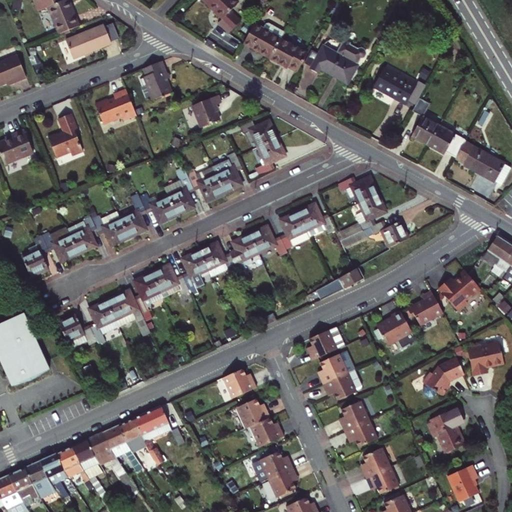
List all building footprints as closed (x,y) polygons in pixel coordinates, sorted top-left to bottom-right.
[(47,7),(57,34),(78,26),(73,12),(71,13),(66,0),(64,0),(59,2),(58,0),(35,0),(39,10),(47,7)] [(231,11),(238,3),(235,0),(202,0),(223,19),(218,24),(228,33),(241,21),(231,11)] [(269,58),(280,38),(254,24),(243,44),(269,58)] [(103,25),(65,40),(72,59),(110,43),(103,25)] [(280,38),(269,58),(287,68),(289,66),(297,71),(308,53),(280,38)] [(319,73),(321,69),(348,84),(358,65),(354,63),(357,58),(362,56),(364,53),(362,49),(359,47),(356,48),(354,51),(347,47),(348,46),(344,43),(343,44),(341,43),(336,53),(323,46),(310,69),(319,73)] [(15,55),(0,61),(0,84),(4,83),(10,80),(11,83),(24,77),(15,55)] [(160,61),(142,69),(145,76),(139,78),(143,86),(146,84),(153,100),(169,93),(164,80),(167,79),(165,74),(160,61)] [(416,86),(385,68),(375,88),(405,105),(416,86)] [(107,102),(106,100),(106,99),(93,104),(102,125),(121,117),(123,121),(135,115),(124,89),(112,95),(113,97),(114,99),(107,102)] [(218,121),(215,113),(212,107),(215,106),(220,104),(217,96),(191,106),(200,129),(218,121)] [(430,103),(421,98),(413,112),(423,117),(430,103)] [(82,152),(74,132),(77,131),(69,115),(57,120),(63,132),(47,139),(56,159),(65,156),(64,154),(69,151),(71,157),(82,152)] [(439,126),(423,117),(412,137),(428,146),(429,144),(438,128),(439,126)] [(251,131),(259,147),(277,138),(270,121),(256,127),(253,120),(239,126),(243,134),(251,131)] [(445,152),(455,158),(464,142),(465,140),(455,135),(454,136),(438,128),(429,144),(444,153),(445,152)] [(22,131),(9,136),(10,139),(3,142),(0,143),(0,158),(3,166),(32,154),(22,131)] [(251,160),(258,176),(276,168),(273,161),(285,155),(277,138),(259,147),(263,155),(251,160)] [(504,165),(464,142),(455,158),(464,163),(463,165),(494,182),(504,165)] [(243,168),(235,152),(227,156),(232,167),(217,175),(225,192),(242,184),(236,172),(243,168)] [(225,192),(217,175),(213,166),(197,174),(194,168),(186,172),(195,190),(202,187),(208,200),(225,192)] [(169,197),(178,214),(193,207),(188,194),(195,190),(186,172),(185,169),(177,173),(181,180),(172,184),(177,193),(169,197)] [(357,195),(360,202),(378,194),(371,177),(358,183),(355,176),(338,183),(341,191),(347,189),(351,198),(357,195)] [(160,222),(178,214),(169,197),(153,205),(147,193),(139,197),(147,213),(154,210),(160,222)] [(362,229),(376,223),(373,217),(386,211),(378,194),(360,202),(364,211),(356,215),(359,222),(337,232),(340,239),(362,229)] [(121,219),(130,236),(146,228),(140,216),(147,213),(139,197),(131,201),(136,212),(121,219)] [(315,205),(299,212),(307,230),(310,236),(326,229),(328,234),(336,230),(328,214),(321,217),(315,205)] [(97,229),(100,235),(107,232),(113,244),(130,236),(121,219),(118,212),(102,219),(100,215),(92,219),(97,229)] [(288,233),(281,236),(287,249),(294,246),(290,238),(307,230),(299,212),(282,220),(288,233)] [(70,235),(79,253),(96,245),(90,232),(97,229),(92,219),(91,216),(83,220),(84,222),(68,230),(70,235)] [(387,227),(384,220),(376,223),(362,229),(365,237),(382,229),(390,247),(408,239),(400,221),(387,227)] [(251,235),(259,252),(275,245),(280,256),(288,252),(287,249),(281,236),(273,239),(267,227),(251,235)] [(369,245),(365,237),(362,229),(340,239),(347,254),(369,245)] [(290,238),(294,246),(310,238),(310,236),(307,230),(290,238)] [(43,239),(41,235),(34,239),(37,244),(29,248),(31,254),(23,258),(31,276),(48,268),(42,255),(49,252),(43,239)] [(79,253),(70,235),(55,243),(51,235),(43,239),(49,252),(56,249),(62,261),(79,253)] [(237,250),(231,252),(238,269),(245,285),(253,281),(245,264),(252,261),(250,256),(259,252),(251,235),(234,243),(237,250)] [(484,260),(495,267),(495,266),(495,265),(509,243),(498,235),(483,257),(481,256),(479,259),(483,262),(484,260)] [(226,261),(230,269),(231,272),(238,269),(231,252),(224,256),(218,243),(200,251),(208,269),(226,261)] [(495,266),(495,267),(491,272),(501,278),(511,261),(511,244),(509,243),(495,265),(495,266)] [(192,276),(208,269),(200,251),(184,259),(190,271),(182,275),(190,292),(198,288),(192,276)] [(208,269),(212,278),(230,269),(226,261),(208,269)] [(511,261),(501,278),(511,285),(511,261)] [(152,274),(164,298),(180,290),(182,295),(190,292),(182,275),(175,278),(169,266),(152,274)] [(317,290),(321,300),(345,289),(364,278),(358,268),(338,278),(339,279),(317,290)] [(472,296),(480,289),(478,286),(463,269),(457,275),(458,277),(452,282),(449,278),(438,289),(457,311),(466,302),(465,300),(471,295),(472,296)] [(141,294),(135,297),(137,302),(145,319),(153,316),(148,307),(153,305),(152,304),(164,298),(152,274),(136,282),(141,294)] [(442,311),(431,290),(421,295),(423,298),(407,308),(411,316),(414,315),(419,324),(442,311)] [(491,301),(495,305),(503,296),(500,292),(491,301)] [(107,301),(119,326),(135,319),(143,336),(151,333),(145,319),(137,302),(130,306),(124,293),(107,301)] [(503,296),(495,305),(501,312),(504,316),(511,306),(511,301),(505,295),(503,296)] [(88,325),(95,339),(103,335),(103,333),(119,326),(107,301),(91,309),(97,322),(88,325)] [(416,340),(400,310),(391,315),(392,317),(377,326),(378,328),(383,337),(387,345),(398,339),(402,348),(416,340)] [(277,320),(273,312),(260,319),(264,326),(277,320)] [(0,322),(0,356),(9,378),(13,385),(32,380),(48,370),(23,314),(4,320),(0,322)] [(95,339),(88,325),(83,328),(77,316),(59,324),(68,342),(83,335),(88,346),(96,342),(95,339)] [(338,326),(330,329),(310,338),(313,345),(316,351),(310,353),(313,360),(346,345),(338,326)] [(383,337),(378,328),(374,331),(379,339),(383,337)] [(471,348),(467,348),(472,376),(486,373),(485,367),(490,366),(491,367),(503,364),(499,343),(481,346),(481,344),(470,346),(471,348)] [(349,372),(341,353),(321,362),(324,369),(326,374),(321,376),(324,384),(349,372)] [(449,379),(463,372),(456,357),(438,365),(432,373),(430,371),(422,382),(424,384),(423,386),(431,392),(433,390),(436,391),(441,395),(449,384),(448,384),(446,383),(449,379)] [(223,378),(232,397),(257,385),(254,378),(250,380),(247,375),(244,368),(223,378)] [(349,372),(324,384),(327,390),(332,388),(335,393),(338,399),(358,390),(356,386),(361,383),(363,380),(358,368),(349,372)] [(450,381),(464,374),(463,372),(449,379),(446,383),(448,384),(450,381)] [(246,428),(251,426),(272,417),(268,410),(264,412),(261,405),(258,398),(237,408),(246,428)] [(342,410),(345,417),(347,421),(342,424),(345,431),(370,419),(362,401),(342,410)] [(134,419),(142,436),(169,424),(161,406),(134,419)] [(430,423),(427,425),(433,438),(436,436),(444,453),(447,455),(451,453),(452,450),(465,445),(461,435),(459,436),(455,428),(448,412),(447,412),(445,409),(437,413),(438,416),(435,418),(436,421),(430,423)] [(285,435),(282,427),(277,430),(274,423),(272,417),(251,426),(260,446),(285,435)] [(134,419),(119,425),(127,443),(142,436),(134,419)] [(370,419),(345,431),(348,437),(353,435),(356,440),(359,447),(379,438),(370,419)] [(112,449),(116,456),(125,452),(137,470),(143,466),(127,443),(119,425),(104,432),(112,449)] [(179,428),(172,432),(179,446),(186,443),(179,428)] [(104,432),(88,439),(99,463),(116,456),(112,449),(104,432)] [(99,463),(88,439),(82,442),(73,446),(84,470),(86,473),(101,466),(99,463)] [(146,442),(161,464),(165,462),(162,457),(163,456),(158,447),(155,449),(151,440),(146,442)] [(154,468),(161,464),(146,442),(142,444),(146,453),(142,455),(147,464),(151,462),(154,468)] [(69,476),(69,477),(84,470),(73,446),(57,454),(65,470),(69,476)] [(383,447),(363,456),(366,463),(369,468),(363,471),(366,478),(392,466),(383,447)] [(259,458),(269,479),(294,467),(290,460),(286,462),(283,456),(280,449),(259,458)] [(57,454),(41,461),(49,477),(49,478),(66,502),(71,499),(59,481),(69,476),(65,470),(57,454)] [(26,468),(34,485),(49,478),(49,477),(41,461),(26,468)] [(478,494),(475,487),(473,482),(475,481),(478,479),(472,465),(447,477),(458,502),(478,494)] [(101,466),(86,473),(91,480),(105,473),(101,466)] [(377,487),(380,494),(400,485),(392,466),(366,478),(369,484),(375,482),(377,487)] [(294,467),(269,479),(278,499),(299,490),(295,482),(293,476),(297,475),(294,467)] [(18,492),(26,504),(40,495),(34,485),(26,468),(10,475),(18,492)] [(31,511),(26,504),(18,492),(10,475),(0,479),(0,495),(2,499),(9,511),(31,511)] [(100,476),(91,481),(99,493),(103,491),(101,489),(103,488),(102,484),(104,483),(100,476)] [(412,511),(404,494),(384,503),(387,510),(388,511),(412,511)] [(285,507),(287,511),(317,511),(316,509),(312,510),(309,505),(306,498),(285,507)]
